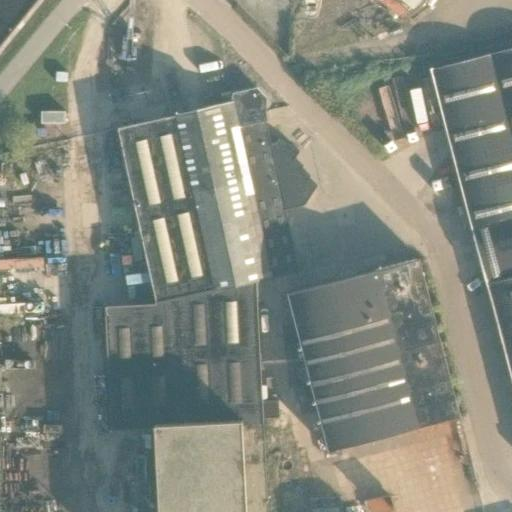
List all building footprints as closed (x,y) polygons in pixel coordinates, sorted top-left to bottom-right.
[(400,0),(412,10),(421,0),(400,0)] [(511,48),(434,69),(434,68),(431,69),(511,378),(511,48)] [(278,143),(272,144),(265,113),(267,112),(268,99),(258,89),(234,95),(234,104),(179,115),(179,116),(120,129),(158,303),(158,305),(107,308),(114,430),(157,428),(161,511),(268,511),(264,419),(280,419),(279,402),(263,402),(257,281),(300,271),(287,210),(306,205),(319,186),(309,179),(312,176),(303,170),(305,166),(296,160),(300,152),(280,139),(278,143)] [(310,377),(330,451),(461,416),(421,259),(289,294),(306,361),(310,377)] [(284,332),(288,345),(298,342),(294,329),(284,332)] [(310,377),(306,361),(297,364),(301,379),(310,377)]
